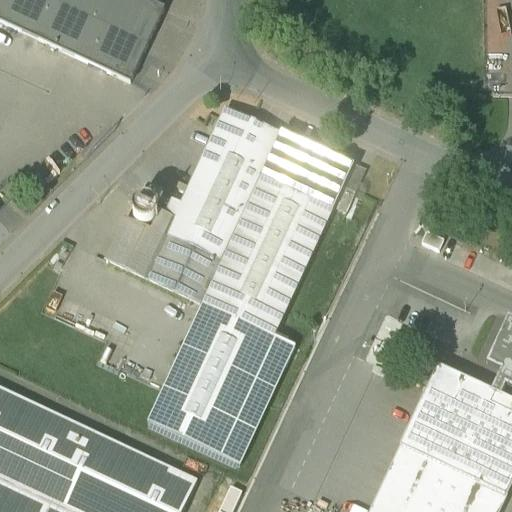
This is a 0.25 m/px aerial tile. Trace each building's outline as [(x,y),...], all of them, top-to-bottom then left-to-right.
[(0,0),(0,21),(133,82),(165,12),(137,0),(0,0)] [(175,222),(166,242),(222,268),(263,180),(282,139),(225,113),(175,222)] [(352,171),(282,139),(263,180),(333,212),(343,191),(352,171)] [(364,175),(353,170),(354,169),(353,168),(352,171),(343,191),(355,196),(365,174),(364,173),(364,175)] [(263,180),(222,268),(203,310),(273,342),(274,340),(333,212),(263,180)] [(148,207),(144,206),(141,207),(138,208),(137,209),(135,212),(134,214),(133,216),(133,218),(133,220),(134,222),(135,224),(136,226),(139,228),(142,229),(145,230),(147,229),(149,229),(151,228),(153,226),(155,224),(156,222),(156,219),(156,218),(156,215),(156,214),(155,211),(153,209),(150,208),(148,207)] [(175,222),(160,215),(151,235),(126,223),(106,265),(202,310),(203,310),(222,268),(166,242),(175,222)] [(202,310),(148,427),(239,470),(295,350),(274,340),(273,342),(203,310),(202,310)] [(511,323),(508,322),(487,367),(501,374),(491,395),(500,400),(505,389),(511,392),(511,323)] [(437,371),(371,511),(501,511),(511,489),(511,405),(500,400),(491,395),(437,371)] [(95,511),(124,451),(0,392),(0,483),(62,511),(95,511)] [(183,511),(197,484),(124,451),(95,511),(183,511)] [(62,511),(0,483),(0,511),(62,511)]
